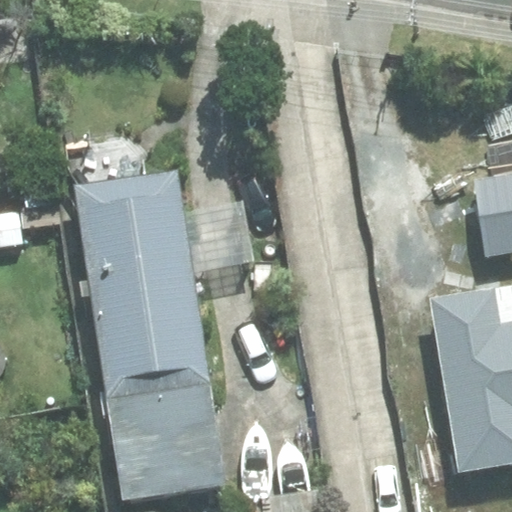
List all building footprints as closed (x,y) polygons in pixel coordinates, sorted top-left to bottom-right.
[(72,194),(119,507),(221,491),(173,178),(72,194)] [(20,214),(22,233),(60,226),(54,183),(19,189),(23,212),(20,214)] [(468,328),(475,375),(511,369),(511,281),(487,285),(492,324),(468,328)] [(511,407),(413,422),(426,504),(475,497),(476,511),(509,511),(507,491),(511,489),(511,407)] [(267,511),(316,511),(314,494),(266,502),(267,511)]
